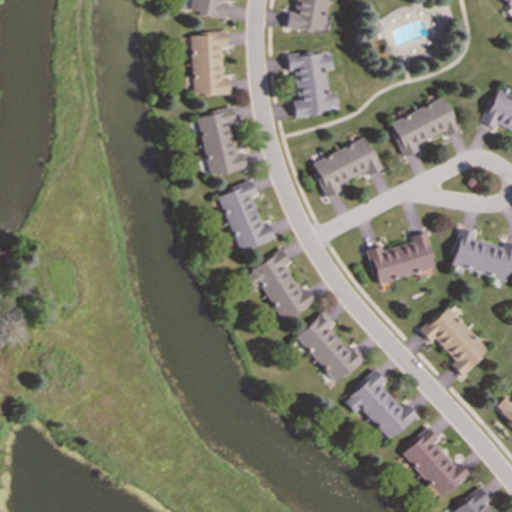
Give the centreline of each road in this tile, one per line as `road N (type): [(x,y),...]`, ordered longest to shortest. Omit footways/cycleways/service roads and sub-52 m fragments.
road 1 (residential): [(254,0),(258,95),(290,200),(376,328),(511,475)]
road 2 (residential): [(410,189),(487,205),(509,188),(499,167),(467,159),(410,189)]
